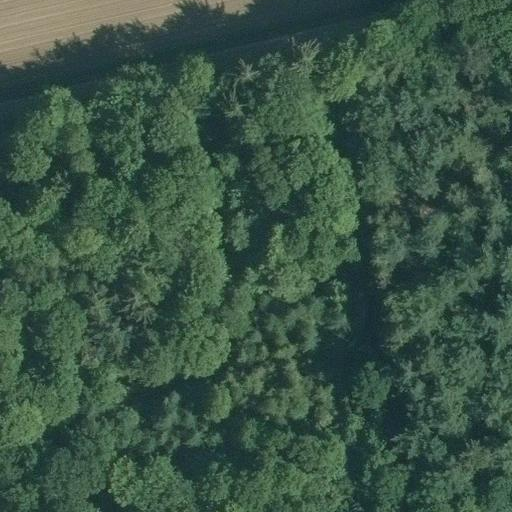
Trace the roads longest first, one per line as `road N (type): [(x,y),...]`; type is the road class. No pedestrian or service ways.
road 1 (track): [(426,511),(314,23)]
road 2 (unclassified): [(0,106),(414,0)]
